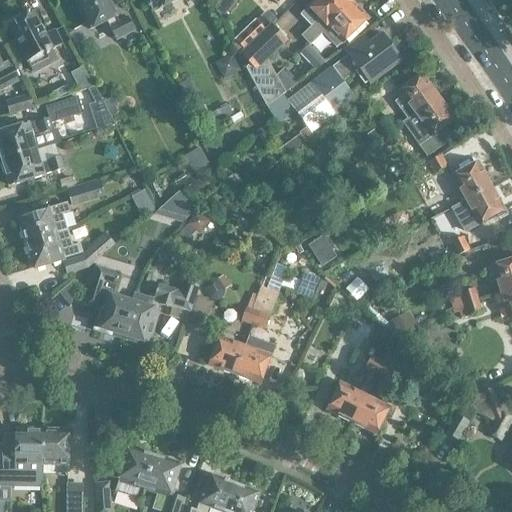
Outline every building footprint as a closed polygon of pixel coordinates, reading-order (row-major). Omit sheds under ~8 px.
[(108,28),(115,41),(134,31),(128,18),(118,23),(115,17),(117,16),(111,4),(109,5),(106,0),(74,0),(90,30),(106,22),(109,28),(108,28)] [(145,0),(151,11),(158,7),(159,10),(177,0),(145,0)] [(316,0),(308,8),(301,15),(311,26),(301,36),(309,45),(321,34),(325,30),(352,4),(347,0),(316,0)] [(325,30),(321,34),(336,49),(339,45),(340,46),(367,20),(365,18),(365,14),(361,10),(357,10),(352,4),(325,30)] [(12,23),(13,26),(9,28),(32,72),(57,60),(52,51),(62,46),(54,31),(44,36),(34,15),(24,20),(22,17),(12,23)] [(239,43),(233,48),(241,56),(246,51),(266,32),(272,26),(262,16),(256,22),(237,41),(239,43)] [(269,107),(287,93),(268,60),(287,42),(272,26),(266,32),(246,51),(241,56),(250,65),(247,69),(269,107)] [(331,69),(331,68),(311,84),(336,117),(356,102),(342,83),(359,71),(370,85),(401,61),(382,35),(370,45),(362,35),(343,50),(348,56),(331,69)] [(309,45),(299,55),(308,64),(314,70),(324,64),(316,56),(318,54),(309,45)] [(0,91),(21,81),(11,62),(2,66),(0,62),(0,91)] [(399,72),(390,79),(395,86),(404,79),(399,72)] [(399,93),(402,97),(394,102),(407,120),(415,115),(437,98),(436,97),(436,93),(432,88),(428,86),(422,77),(399,93)] [(89,80),(76,87),(80,93),(88,89),(93,87),(89,80)] [(93,87),(88,89),(96,104),(102,102),(95,87),(93,87)] [(35,108),(29,96),(5,103),(9,115),(35,108)] [(197,96),(187,101),(194,116),(204,111),(197,96)] [(52,131),(50,124),(81,115),(76,98),(45,108),(48,119),(36,123),(29,125),(0,133),(0,157),(1,158),(2,161),(35,151),(60,143),(56,130),(52,131)] [(407,120),(403,123),(418,145),(430,136),(453,120),(446,110),(445,106),(442,101),(438,100),(437,98),(415,115),(407,120)] [(378,127),(385,136),(396,128),(389,118),(378,127)] [(385,136),(392,146),(403,138),(396,128),(385,136)] [(41,163),(39,164),(35,151),(2,161),(3,164),(1,167),(3,173),(6,175),(10,187),(45,176),(45,175),(52,173),(64,170),(60,157),(48,161),(48,162),(41,164),(41,163)] [(488,186),(489,182),(486,177),(482,175),(477,165),(452,178),(465,201),(490,188),(488,186)] [(71,206),(102,197),(98,182),(67,191),(71,206)] [(465,201),(478,224),(502,211),(497,200),(497,197),(494,191),(491,190),(490,188),(465,201)] [(27,243),(67,231),(61,215),(69,213),(67,204),(19,218),(23,230),(21,232),(24,240),(26,241),(27,243)] [(82,254),(78,242),(70,244),(67,231),(27,243),(27,245),(26,248),(28,256),(31,257),(34,268),(82,254)] [(89,252),(83,257),(63,263),(67,275),(87,269),(114,246),(104,235),(87,250),(89,252)] [(463,238),(452,243),(458,255),(469,249),(463,238)] [(475,252),(468,254),(471,263),(479,260),(475,252)] [(511,261),(492,268),(486,270),(490,283),(496,281),(500,293),(511,289),(511,261)] [(132,304),(131,303),(113,298),(120,274),(96,267),(84,307),(101,312),(96,328),(108,331),(109,336),(116,338),(119,335),(121,338),(132,304)] [(190,311),(199,282),(185,277),(176,307),(190,311)] [(205,284),(204,290),(210,299),(217,300),(222,296),(223,290),(217,281),(211,280),(205,284)] [(73,282),(58,294),(70,308),(77,283),(73,282)] [(121,338),(124,337),(125,341),(133,343),(136,340),(148,344),(158,311),(157,311),(159,306),(172,309),(177,291),(158,285),(151,309),(146,308),(149,298),(134,294),(131,303),(132,304),(121,338)] [(257,313),(266,290),(255,286),(246,309),(257,313)] [(478,301),(474,289),(460,294),(464,305),(478,301)] [(511,289),(500,293),(508,319),(511,317),(511,289)] [(257,313),(269,317),(278,295),(266,290),(257,313)] [(464,305),(468,316),(482,312),(478,301),(464,305)] [(257,313),(246,309),(240,323),(252,327),(257,313)] [(263,332),(269,317),(257,313),(252,327),(263,332)] [(233,374),(235,374),(244,348),(231,344),(233,339),(221,334),(210,365),(221,369),(223,372),(229,375),(233,374)] [(247,339),(244,348),(235,374),(237,375),(239,378),(245,380),(248,379),(259,383),(272,348),(247,339)] [(374,377),(385,383),(392,369),(403,375),(409,363),(388,353),(382,364),(374,377)] [(382,364),(370,358),(363,372),(374,377),(382,364)] [(351,422),(364,397),(340,385),(328,410),(339,415),(340,419),(346,421),(350,421),(351,422)] [(351,422),(353,423),(355,426),(361,429),(364,428),(375,434),(388,409),(364,397),(351,422)] [(511,419),(500,412),(493,424),(506,431),(511,421),(511,419)] [(458,442),(469,423),(456,416),(445,435),(458,442)] [(493,424),(488,434),(501,441),(506,431),(493,424)] [(37,429),(29,429),(26,431),(16,431),(16,437),(7,436),(7,448),(0,448),(0,484),(41,486),(42,465),(43,432),(39,432),(37,429)] [(68,474),(68,432),(43,432),(42,465),(56,466),(56,474),(68,474)] [(141,500),(144,491),(154,458),(152,457),(150,453),(142,451),(139,453),(128,449),(115,492),(141,500)] [(155,458),(154,458),(144,491),(157,495),(153,510),(159,511),(181,511),(184,501),(170,496),(180,466),(169,462),(167,459),(159,456),(155,458)] [(196,511),(184,508),(183,511),(207,511),(209,509),(217,511),(223,511),(234,485),(232,485),(232,482),(223,479),(221,481),(211,477),(200,503),(196,511)] [(110,511),(108,484),(94,485),(95,511),(110,511)] [(234,485),(223,511),(251,511),(258,495),(247,491),(247,488),(238,485),(236,486),(234,485)] [(66,486),(65,511),(81,511),(82,486),(66,486)]
